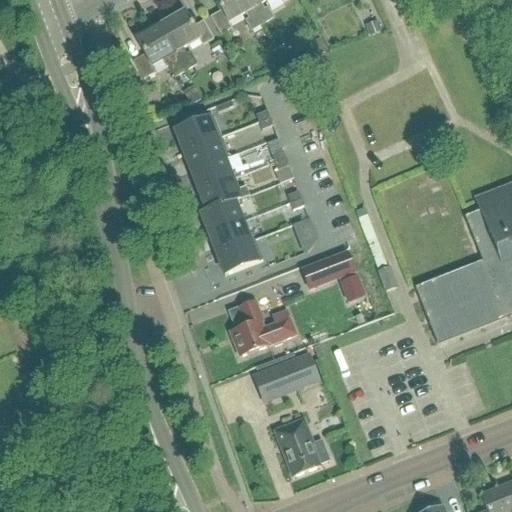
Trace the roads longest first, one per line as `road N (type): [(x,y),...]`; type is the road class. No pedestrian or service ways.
road 1 (tertiary): [(152,436),(93,145)]
road 2 (tertiary): [(318,511),(511,432)]
road 3 (tertiary): [(38,31),(81,135),(93,145)]
road 4 (tertiary): [(93,145),(89,94),(63,22)]
